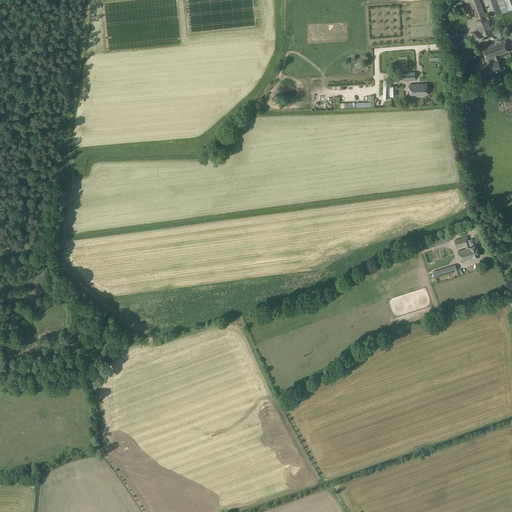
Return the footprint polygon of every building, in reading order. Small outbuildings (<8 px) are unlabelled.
[(468,0),(478,26),(490,22),(488,16),(485,17),(478,0),(468,0)] [(484,0),(490,16),(501,12),(496,0),(484,0)] [(511,0),(503,0),(507,11),(511,8),(511,0)] [(490,22),(478,26),(480,31),(479,32),(480,35),(481,35),(491,32),(489,27),(491,26),(490,22)] [(497,37),(502,35),(502,33),(504,32),(502,27),(494,29),(497,37)] [(454,52),(470,51),(470,38),(453,39),(454,52)] [(491,71),(496,69),(497,71),(502,70),(502,69),(505,68),(502,59),(501,59),(500,56),(509,52),(505,41),(503,42),(502,40),(482,47),(486,60),(493,57),(494,60),(488,62),(491,71)] [(403,80),(415,80),(415,72),(403,72),(403,80)] [(410,95),(427,94),(427,83),(409,84),(410,95)] [(390,95),(404,95),(404,86),(390,86),(390,95)] [(447,242),(445,235),(424,242),(426,249),(447,242)] [(479,256),(476,245),(473,246),(472,244),(473,243),(472,239),(468,240),(467,237),(455,240),(457,247),(465,245),(466,248),(459,251),(462,261),(472,258),(479,256)] [(434,272),(436,278),(457,271),(455,265),(434,272)]
